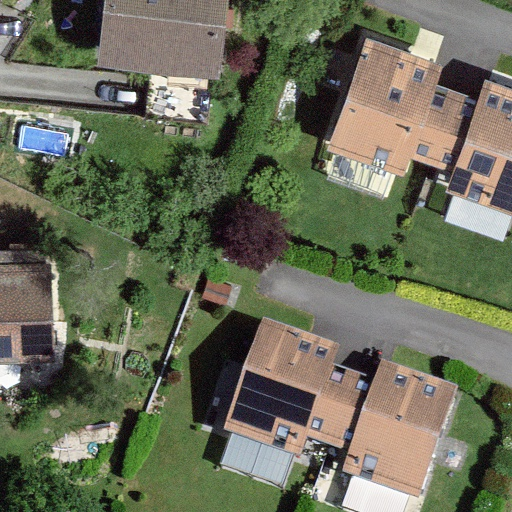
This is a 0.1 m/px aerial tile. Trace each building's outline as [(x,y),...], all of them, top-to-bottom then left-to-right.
[(209,0),(88,0),(87,56),(206,61),(209,0)] [(356,38),(315,141),(402,179),(407,156),(432,163),(456,96),(426,84),(429,65),(356,38)] [(432,163),(428,187),(507,218),(511,203),(511,88),(467,72),(456,96),(432,163)] [(40,272),(0,270),(0,363),(37,362),(40,272)] [(322,355),(242,330),(205,436),(278,464),(285,443),(328,457),(353,385),(317,376),(322,355)] [(328,457),(324,477),(398,509),(435,395),(359,368),(353,385),(328,457)]
